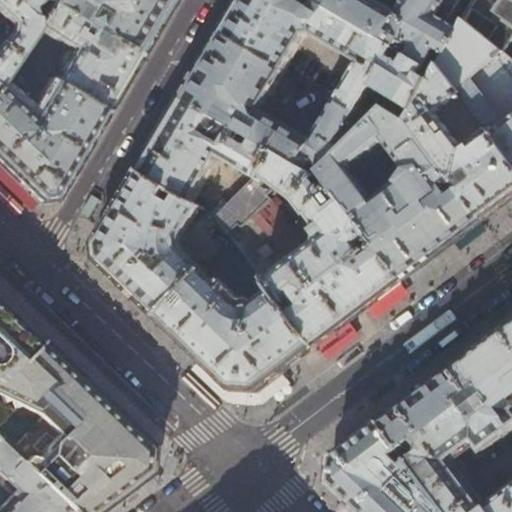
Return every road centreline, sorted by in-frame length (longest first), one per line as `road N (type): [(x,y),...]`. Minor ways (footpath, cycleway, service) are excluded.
road 1 (residential): [(241,464),(511,262)]
road 2 (residential): [(201,0),(37,263)]
road 3 (residential): [(241,464),(37,263)]
